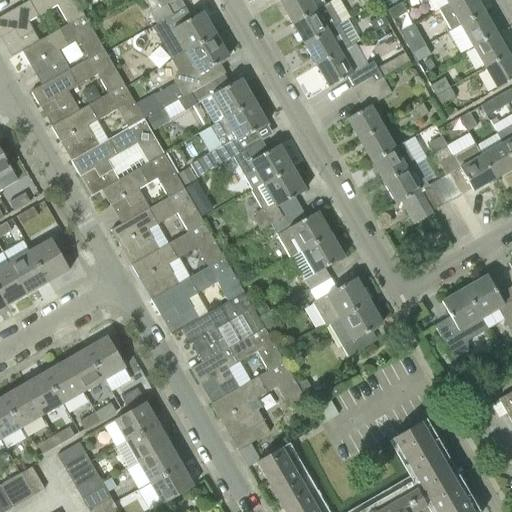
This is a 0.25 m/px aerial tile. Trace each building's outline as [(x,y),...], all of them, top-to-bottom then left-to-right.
[(14,55),(38,41),(27,22),(57,5),(68,24),(84,15),(74,0),(29,0),(0,17),(0,37),(0,38),(3,36),(14,55)] [(157,26),(186,9),(180,0),(155,0),(160,8),(150,14),(157,26)] [(292,23),(316,10),(310,0),(282,0),(279,2),(292,23)] [(460,25),(483,12),(476,0),(455,0),(448,4),(439,9),(451,31),(460,25)] [(393,20),(406,13),(401,3),(387,11),(393,20)] [(185,52),(215,35),(202,12),(191,18),(186,9),(157,26),(169,48),(179,42),(185,52)] [(304,45),(329,31),(316,10),(292,23),(304,45)] [(473,47),(495,34),(483,12),(460,25),(473,47)] [(44,84),(69,70),(58,51),(77,40),(88,59),(104,50),(84,15),(68,24),(38,41),(14,55),(11,57),(12,58),(22,52),(31,67),(33,65),(44,84)] [(374,32),(388,24),(382,15),(369,23),(374,32)] [(316,66),(341,52),(329,31),(304,45),(316,66)] [(485,68),(508,55),(495,34),(473,47),(485,68)] [(189,93),(215,78),(223,73),(218,64),(228,58),(215,35),(185,52),(170,60),(189,93)] [(411,53),(425,46),(419,37),(406,44),(411,53)] [(345,78),(351,89),(372,77),(374,80),(381,76),(408,63),(402,52),(376,67),(372,62),(367,65),(355,43),(349,47),(341,52),(316,66),(329,87),(345,78)] [(416,63),(431,55),(425,46),(411,53),(416,63)] [(53,125),(78,111),(67,92),(97,75),(108,94),(124,85),(104,50),(88,59),(69,70),(44,84),(31,91),(40,107),(43,106),(53,125)] [(497,89),(511,80),(511,62),(508,55),(485,68),(497,89)] [(357,99),(363,109),(346,119),(359,140),(383,126),(371,105),(391,94),(381,76),(374,80),(378,88),(357,99)] [(372,77),(351,89),(353,92),(357,99),(378,88),(374,80),(372,77)] [(224,119),(253,102),(240,79),(221,89),(215,78),(189,93),(196,104),(202,101),(214,124),(224,119)] [(435,96),(449,88),(444,78),(430,86),(435,96)] [(73,159),(99,145),(88,126),(117,109),(128,129),(144,120),(124,85),(108,94),(78,111),(53,125),(51,126),(60,142),(63,140),(73,159)] [(508,104),(511,101),(511,87),(502,93),(508,104)] [(441,105),(455,97),(449,88),(435,96),(441,105)] [(508,104),(502,93),(496,97),(489,101),(495,111),(508,104)] [(154,94),(135,105),(144,120),(163,108),(154,94)] [(234,157),(262,141),(256,131),(267,125),(253,102),(224,119),(235,139),(191,164),(199,177),(233,158),(234,157)] [(414,121),(428,114),(423,104),(408,112),(414,121)] [(499,129),(511,121),(511,110),(511,109),(493,118),(499,129)] [(467,132),(477,126),(469,112),(459,118),(467,132)] [(93,194),(118,180),(107,161),(137,144),(148,163),(164,154),(144,120),(128,129),(99,145),(73,159),(71,161),(80,177),(83,175),(93,194)] [(511,161),(511,122),(495,132),(502,144),(511,161)] [(371,162),(395,148),(383,126),(359,140),(371,162)] [(427,145),(433,155),(447,147),(441,137),(427,145)] [(252,191),(292,168),(279,145),(268,152),(262,141),(234,157),(245,177),(254,172),(261,185),(252,191)] [(475,144),(453,157),(460,169),(472,190),(472,192),(494,179),(481,155),(475,144)] [(494,179),(511,168),(511,161),(502,144),(481,155),(494,179)] [(438,165),(453,157),(447,147),(433,155),(438,165)] [(383,183),(407,169),(395,148),(371,162),(383,183)] [(0,177),(12,171),(0,149),(0,177)] [(124,222),(149,209),(138,190),(157,179),(168,198),(184,189),(164,154),(148,163),(118,180),(93,194),(91,195),(92,197),(102,191),(110,205),(113,204),(124,222)] [(271,224),(300,207),(294,198),(305,191),(292,168),(252,191),(262,209),(256,212),(254,219),(261,230),(271,224)] [(432,214),(431,212),(407,169),(383,183),(396,204),(400,202),(414,225),(432,214)] [(460,169),(450,173),(449,174),(461,195),(472,190),(460,169)] [(461,195),(449,174),(439,179),(451,201),(461,195)] [(451,201),(439,179),(430,184),(442,205),(451,201)] [(442,205),(430,184),(420,190),(431,212),(442,205)] [(133,263),(159,249),(148,230),(177,213),(188,233),(204,224),(214,218),(212,214),(201,220),(184,189),(168,198),(149,209),(124,222),(111,230),(120,246),(123,244),(133,263)] [(22,225),(38,216),(33,207),(17,216),(22,225)] [(290,258),(330,235),(317,212),(306,218),(300,207),(271,224),(290,258)] [(0,226),(0,237),(11,231),(6,222),(0,226)] [(153,298),(179,284),(167,265),(197,248),(208,267),(224,258),(204,224),(188,233),(159,249),(133,263),(131,265),(140,281),(143,279),(153,298)] [(309,291),(330,279),(325,269),(343,258),(330,235),(290,258),(309,291)] [(30,251),(48,282),(69,270),(51,238),(30,251)] [(27,295),(48,282),(30,251),(9,263),(27,295)] [(173,332),(198,318),(188,300),(216,283),(227,302),(244,293),(224,258),(208,267),(179,284),(153,298),(151,299),(160,315),(163,314),(173,332)] [(0,295),(6,307),(27,295),(9,263),(0,267),(0,295)] [(511,295),(508,288),(497,294),(486,275),(463,289),(486,329),(503,319),(510,330),(511,329),(511,295)] [(338,319),(369,302),(355,279),(337,290),(330,279),(309,291),(315,302),(325,296),(338,319)] [(449,316),(434,324),(456,362),(467,356),(467,340),(486,329),(463,289),(440,302),(449,316)] [(204,361),(229,347),(218,328),(237,318),(248,336),(263,327),(244,293),(227,302),(209,313),(198,318),(173,332),(171,334),(172,335),(182,329),(190,344),(193,342),(204,361)] [(329,324),(348,357),(377,341),(371,331),(382,324),(369,302),(338,319),(329,324)] [(213,402),(238,388),(227,369),(256,352),(268,371),(283,362),(263,327),(248,336),(229,347),(204,361),(191,369),(200,385),(203,383),(213,402)] [(104,380),(125,368),(107,336),(86,348),(104,380)] [(84,392),(104,380),(86,348),(65,360),(84,392)] [(63,404),(84,392),(65,360),(44,372),(63,404)] [(248,467),(256,463),(255,462),(260,460),(251,443),(269,432),(257,410),(252,412),(247,404),(277,387),(288,407),(304,397),(283,362),(268,371),(238,388),(213,402),(211,403),(220,419),(222,418),(233,436),(231,438),(248,467)] [(42,416),(63,404),(44,372),(23,384),(42,416)] [(305,395),(312,390),(306,380),(299,384),(305,395)] [(21,428),(42,416),(23,384),(2,396),(21,428)] [(121,397),(126,406),(142,397),(137,388),(121,397)] [(511,392),(497,401),(511,425),(511,392)] [(1,439),(21,428),(2,396),(0,397),(0,440),(4,448),(6,447),(1,439)] [(125,441),(157,423),(145,402),(113,420),(125,441)] [(101,421),(116,412),(110,403),(96,412),(101,421)] [(84,431),(101,421),(96,412),(79,421),(84,431)] [(433,511),(435,511),(434,511),(478,511),(469,495),(458,476),(447,457),(436,438),(425,419),(392,438),(403,457),(414,476),(415,478),(411,481),(393,492),(373,503),(357,511),(327,511),(321,501),(310,482),(299,463),(288,444),(260,460),(255,462),(256,463),(266,482),(277,501),(284,511),(433,511)] [(137,463),(169,444),(157,423),(125,441),(137,463)] [(59,445),(74,436),(69,427),(54,436),(59,445)] [(37,445),(42,454),(59,445),(54,436),(37,445)] [(57,455),(63,466),(85,454),(79,443),(57,455)] [(150,484),(182,465),(169,444),(137,463),(150,484)] [(63,466),(70,477),(91,465),(85,454),(63,466)] [(70,477),(76,488),(98,476),(91,465),(70,477)] [(162,505),(194,487),(182,465),(150,484),(162,505)] [(34,495),(44,489),(32,467),(21,473),(34,495)] [(23,502),(34,495),(21,473),(11,479),(23,502)] [(76,488),(82,499),(104,486),(98,476),(76,488)] [(13,507),(23,502),(11,479),(0,485),(13,507)] [(0,510),(0,511),(4,511),(13,507),(0,485),(0,510)] [(88,509),(110,497),(104,486),(82,499),(88,509)] [(88,509),(89,511),(109,511),(116,508),(110,497),(88,509)]
